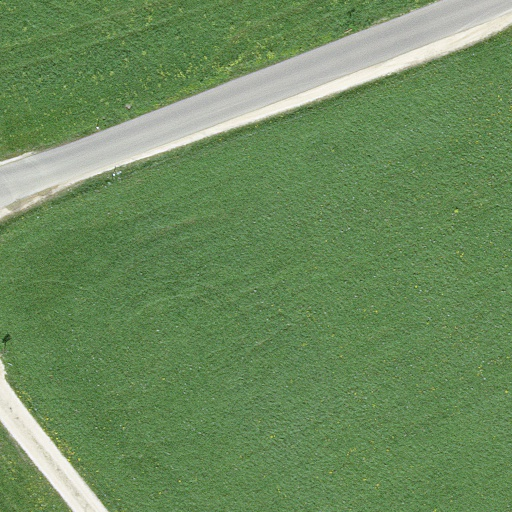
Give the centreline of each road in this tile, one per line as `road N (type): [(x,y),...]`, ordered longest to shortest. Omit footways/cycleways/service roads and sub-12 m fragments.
road 1 (tertiary): [(501,0),(0,185)]
road 2 (track): [(0,399),(88,511)]
